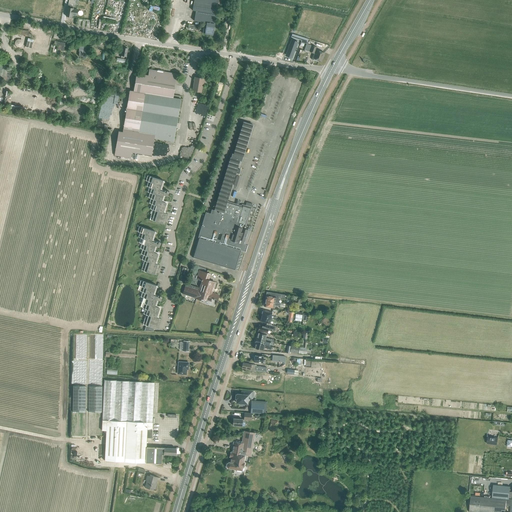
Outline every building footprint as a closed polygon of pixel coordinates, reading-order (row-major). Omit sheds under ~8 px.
[(67,8),(66,16),(72,17),(72,15),(77,16),(78,10),(73,9),(70,8),(71,5),(74,5),(75,0),(68,0),(68,4),(67,8)] [(207,23),(214,24),(217,5),(220,6),(220,0),(193,0),(192,10),(196,11),(194,21),(207,23)] [(214,24),(207,23),(206,26),(204,25),(203,33),(212,35),(213,34),(214,32),(213,32),(214,24)] [(307,44),(308,39),(292,34),(291,37),(302,40),(301,42),(307,44)] [(292,40),(287,53),(293,56),(298,43),(292,40)] [(65,43),(64,43),(55,41),(54,45),(61,46),(60,50),(63,51),(65,43)] [(79,51),(79,56),(82,57),(82,59),(86,59),(87,46),(83,46),(83,52),(79,51)] [(313,46),(312,46),(310,52),(314,54),(314,53),(316,53),(314,58),(321,61),(324,53),(315,50),(316,47),(313,46)] [(0,80),(5,82),(5,81),(10,82),(13,70),(8,69),(9,64),(0,62),(0,80)] [(174,142),(177,124),(181,99),(173,98),(177,74),(149,69),(148,75),(136,73),(133,91),(130,90),(123,132),(118,131),(114,156),(131,158),(132,152),(151,156),(154,139),(174,142)] [(24,72),(22,77),(34,80),(35,75),(24,72)] [(193,91),(201,92),(203,78),(195,77),(193,91)] [(241,205),(227,201),(236,173),(239,174),(240,170),(237,169),(240,161),(241,161),(253,125),(243,122),(233,154),(232,153),(231,158),(230,157),(214,210),(211,209),(210,213),(206,212),(192,257),(235,270),(241,250),(244,251),(250,231),(248,230),(245,229),(252,207),(242,204),(241,205)] [(163,180),(147,175),(146,181),(148,181),(146,186),(149,187),(147,192),(150,193),(148,198),(151,198),(149,203),(151,204),(150,209),(152,210),(149,219),(164,224),(168,214),(163,213),(166,203),(161,201),(163,195),(167,196),(169,191),(166,190),(166,191),(164,190),(164,191),(159,190),(163,180)] [(154,231),(139,226),(137,231),(140,232),(138,237),(141,238),(139,243),(141,243),(140,248),(142,249),(141,254),(143,255),(142,260),(144,260),(141,270),(156,275),(159,265),(155,263),(158,254),(153,252),(155,245),(159,247),(160,242),(158,241),(158,242),(156,241),(156,242),(151,241),(154,231)] [(215,305),(216,305),(219,295),(211,292),(214,283),(208,281),(210,274),(199,270),(196,279),(201,281),(199,288),(186,283),(182,294),(196,298),(196,299),(201,300),(202,298),(206,300),(211,301),(212,298),(217,300),(215,305)] [(139,285),(141,286),(140,291),(142,292),(140,297),(143,298),(141,302),(144,303),(142,308),(144,309),(143,314),(145,314),(142,324),(146,325),(144,331),(153,331),(154,328),(158,329),(161,319),(156,317),(159,308),(154,306),(156,300),(160,301),(162,296),(159,295),(159,296),(157,295),(157,296),(153,295),(156,285),(140,280),(139,285)] [(265,296),(264,298),(265,299),(265,301),(274,302),(278,303),(279,297),(280,297),(281,295),(281,294),(269,293),(266,292),(266,295),(266,296),(265,296)] [(272,312),(263,310),(262,316),(271,318),(276,319),(276,317),(271,316),(272,312)] [(259,325),(258,331),(267,333),(268,330),(273,332),(274,328),(265,325),(265,327),(259,325)] [(267,335),(257,333),(256,338),(265,340),(273,342),(274,340),(266,338),(267,335)] [(273,342),(265,340),(256,338),(255,343),(264,345),(270,346),(270,344),(272,345),(273,342)] [(262,364),(265,364),(266,360),(263,360),(263,357),(255,356),(254,362),(263,363),(262,364)] [(178,374),(186,375),(187,368),(188,368),(189,363),(179,362),(178,374)] [(250,370),(255,371),(261,371),(266,372),(267,368),(256,366),(256,365),(243,363),(242,368),(250,370)] [(102,431),(106,431),(105,461),(161,463),(162,459),(163,459),(163,457),(165,457),(165,454),(176,455),(176,449),(164,448),(156,448),(146,447),(147,438),(152,438),(155,382),(145,382),(104,380),(102,431)] [(249,398),(250,392),(244,392),(243,395),(237,394),(237,395),(236,395),(236,399),(237,399),(236,403),(240,403),(240,405),(244,405),(244,403),(247,404),(248,398),(249,398)] [(251,403),(251,413),(263,413),(264,404),(251,403)] [(242,467),(243,467),(244,463),(243,462),(244,455),(251,456),(255,433),(244,431),(242,443),(234,442),(232,452),(230,452),(229,457),(231,458),(230,463),(229,462),(227,464),(226,466),(228,468),(242,471),(242,467)] [(156,484),(158,477),(150,475),(149,476),(147,475),(145,481),(146,481),(145,488),(152,490),(153,489),(155,489),(157,485),(156,484)] [(496,499),(506,499),(509,499),(509,498),(511,498),(511,491),(510,492),(510,486),(497,485),(497,486),(494,485),(492,497),(497,497),(496,498),(496,499)] [(505,511),(506,504),(506,499),(496,499),(496,498),(471,496),(469,511),(494,511),(497,511),(505,511)]
